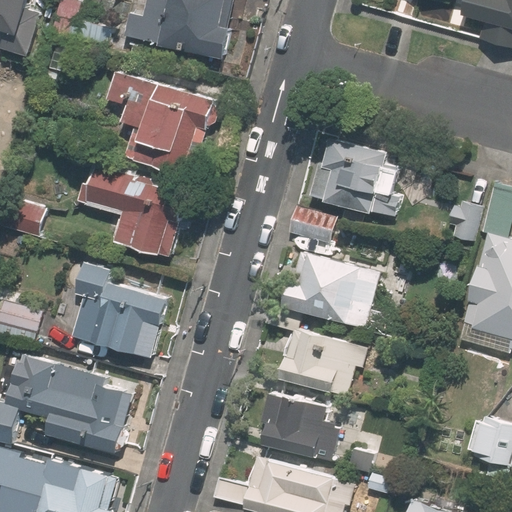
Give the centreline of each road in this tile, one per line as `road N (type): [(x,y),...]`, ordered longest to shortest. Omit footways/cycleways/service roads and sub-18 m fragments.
road 1 (residential): [(169,511),(293,62)]
road 2 (residential): [(511,117),(293,62)]
